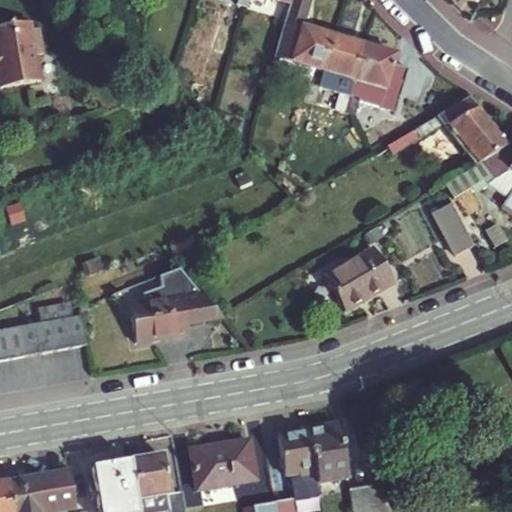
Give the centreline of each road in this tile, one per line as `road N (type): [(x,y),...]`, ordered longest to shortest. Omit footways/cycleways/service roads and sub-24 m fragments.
road 1 (secondary): [(34,429),(317,378),(511,303)]
road 2 (residential): [(407,0),(500,76)]
